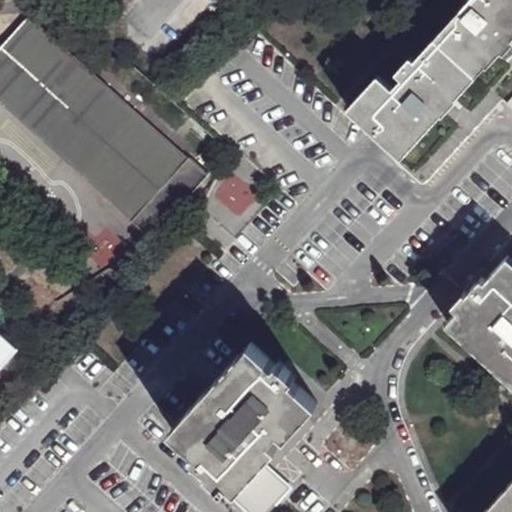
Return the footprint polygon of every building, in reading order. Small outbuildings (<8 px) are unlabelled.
[(511,0),(473,0),(437,41),(477,76),(500,51),(503,53),(511,42),(511,39),(511,37),(511,0)] [(183,151),(126,98),(29,15),(31,12),(29,9),(0,40),(0,94),(131,211),(129,214),(131,216),(135,213),(154,231),(208,172),(198,163),(186,153),(187,151),(185,150),(183,151)] [(392,88),(378,75),(348,108),(402,157),(477,76),(437,41),(417,62),(402,78),(392,88)] [(396,72),(402,78),(417,62),(411,57),(396,72)] [(198,163),(208,172),(213,176),(231,155),(217,142),(198,163)] [(511,261),(510,259),(487,284),(473,301),(461,313),(449,326),(511,382),(511,261)] [(473,301),(487,284),(484,282),(469,297),(473,301)] [(454,308),(461,313),(473,301),(469,297),(466,296),(454,308)] [(15,348),(2,337),(0,339),(0,368),(18,349),(16,346),(15,348)] [(292,381),(275,365),(250,342),(172,429),(196,452),(212,466),(229,482),(261,511),(269,511),(298,480),(270,454),(317,403),(292,381)] [(278,362),(275,365),(292,381),(294,377),(278,362)] [(212,466),(196,452),(193,457),(209,471),(212,466)] [(224,489),(229,482),(212,466),(209,471),(208,473),(224,489)] [(511,511),(511,480),(483,511),(511,511)]
